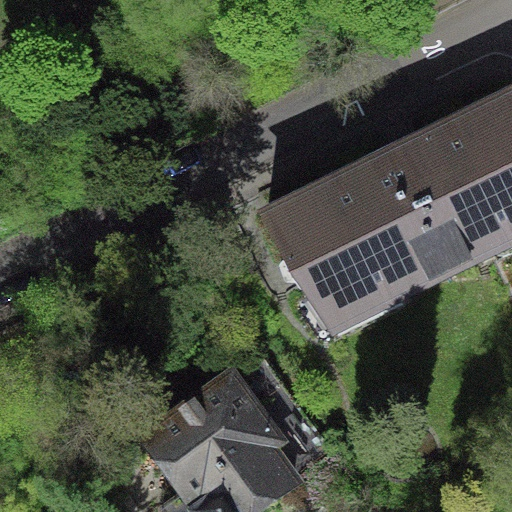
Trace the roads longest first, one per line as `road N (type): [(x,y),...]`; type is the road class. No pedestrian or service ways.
road 1 (residential): [(0,275),(511,16)]
road 2 (track): [(268,133),(185,63),(91,18),(40,43),(0,76)]
